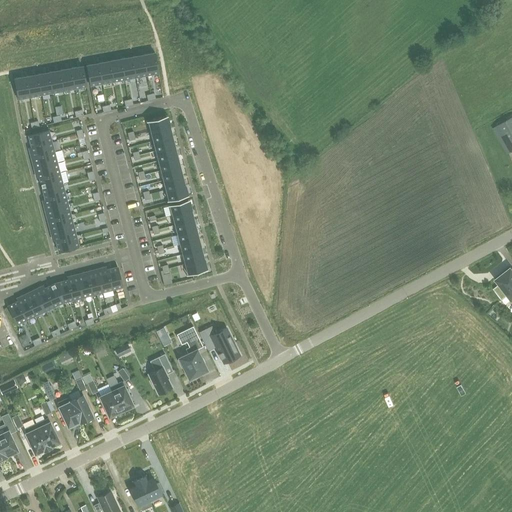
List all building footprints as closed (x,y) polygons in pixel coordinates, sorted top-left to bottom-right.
[(155,52),(143,55),(147,74),(158,72),(155,52)] [(143,55),(132,57),(135,77),(147,74),(143,55)] [(132,57),(120,59),(124,79),(135,77),(132,57)] [(120,59),(109,61),(113,81),(124,79),(120,59)] [(109,61),(98,63),(102,83),(113,81),(109,61)] [(98,63),(86,65),(90,85),(102,83),(98,63)] [(82,66),(71,68),(74,88),(86,86),(82,66)] [(71,68),(59,70),(63,90),(74,88),(71,68)] [(59,70),(48,72),(52,92),(63,90),(59,70)] [(48,72),(37,74),(41,94),(52,92),(48,72)] [(37,74),(26,76),(29,96),(41,94),(37,74)] [(26,76),(14,79),(18,98),(29,96),(26,76)] [(166,116),(148,120),(150,131),(168,126),(166,116)] [(511,116),(496,126),(492,128),(502,145),(506,143),(511,152),(511,151),(511,116)] [(168,126),(150,131),(153,141),(171,136),(168,126)] [(48,130),(28,135),(31,146),(51,141),(48,130)] [(171,136),(153,141),(155,150),(174,146),(171,136)] [(51,141),(31,146),(34,157),(54,151),(51,141)] [(174,146),(155,150),(158,160),(176,156),(174,146)] [(54,151),(34,157),(37,167),(56,162),(54,151)] [(176,156),(158,160),(160,170),(179,165),(176,156)] [(56,162),(37,167),(39,178),(59,172),(56,162)] [(179,165),(160,170),(163,180),(181,175),(179,165)] [(59,172),(39,178),(42,188),(62,183),(59,172)] [(181,175),(163,180),(166,190),(184,185),(181,175)] [(62,183),(42,188),(45,198),(65,193),(62,183)] [(184,185),(166,190),(168,200),(186,196),(184,185)] [(65,193),(45,198),(47,209),(67,204),(65,193)] [(187,199),(169,204),(172,214),(190,210),(187,199)] [(67,204),(47,209),(50,219),(70,214),(67,204)] [(190,210),(172,214),(175,224),(193,220),(190,210)] [(70,214),(50,219),(53,230),(73,225),(70,214)] [(193,220),(175,224),(177,234),(195,230),(193,220)] [(73,225),(53,230),(56,240),(75,235),(73,225)] [(195,230),(177,234),(180,244),(198,239),(195,230)] [(75,235),(56,240),(58,251),(78,246),(75,235)] [(198,239),(180,244),(182,254),(200,249),(198,239)] [(200,249),(182,254),(185,264),(203,259),(200,249)] [(203,259),(185,264),(187,274),(206,270),(203,259)] [(117,266),(107,269),(112,289),(122,286),(117,266)] [(500,284),(494,289),(502,299),(508,294),(511,299),(511,298),(511,270),(510,268),(496,279),(500,284)] [(107,269),(97,272),(102,292),(112,289),(107,269)] [(97,272),(87,274),(92,294),(102,292),(97,272)] [(87,274),(77,277),(82,297),(92,294),(87,274)] [(77,277),(67,279),(72,299),(82,297),(77,277)] [(67,279),(57,282),(63,302),(72,299),(67,279)] [(56,282),(45,288),(54,306),(63,302),(57,282),(56,282)] [(45,288),(35,292),(44,310),(54,306),(45,288)] [(35,292),(26,296),(35,315),(44,310),(35,292)] [(26,296),(17,301),(26,319),(35,315),(26,296)] [(437,302),(436,303),(446,324),(457,319),(459,323),(465,320),(460,310),(454,312),(449,300),(438,305),(437,302)] [(17,301),(7,305),(16,324),(26,319),(17,301)] [(436,303),(425,308),(435,329),(446,324),(436,303)] [(197,312),(191,315),(194,321),(200,318),(197,312)] [(211,325),(198,331),(207,350),(216,346),(219,352),(217,352),(220,358),(221,357),(223,362),(238,354),(229,334),(225,327),(215,332),(211,325)] [(182,331),(182,332),(186,341),(187,341),(189,347),(188,347),(186,349),(188,353),(179,357),(179,359),(177,359),(181,368),(183,367),(189,378),(190,378),(191,379),(198,376),(197,374),(207,369),(197,349),(192,339),(198,336),(193,326),(182,331)] [(452,337),(441,342),(444,348),(455,343),(452,337)] [(93,347),(95,352),(103,348),(101,343),(93,347)] [(114,349),(117,356),(130,350),(127,344),(114,349)] [(356,348),(342,355),(348,367),(343,370),(348,381),(354,378),(352,374),(363,368),(358,358),(361,357),(356,348)] [(460,349),(444,357),(448,366),(465,358),(460,349)] [(172,387),(165,374),(173,371),(164,353),(150,361),(154,370),(148,373),(152,381),(151,382),(154,388),(155,388),(158,394),(163,391),(163,393),(170,389),(169,388),(172,387)] [(465,358),(448,366),(452,375),(469,367),(465,358)] [(318,370),(317,370),(326,390),(337,385),(339,389),(345,386),(340,375),(335,378),(329,365),(318,370)] [(469,367),(452,375),(456,384),(473,376),(469,367)] [(117,371),(124,381),(129,377),(122,368),(117,371)] [(317,368),(305,373),(306,376),(312,388),(306,391),(311,402),(317,399),(315,394),(326,390),(317,370),(318,370),(317,368)] [(78,369),(72,372),(75,380),(80,391),(86,388),(81,378),(82,377),(78,369)] [(473,376),(456,384),(460,392),(477,385),(473,376)] [(399,378),(382,386),(386,395),(403,387),(399,378)] [(86,383),(91,393),(97,391),(91,380),(86,383)] [(47,381),(42,383),(50,400),(55,397),(49,384),(48,381),(47,381)] [(110,386),(121,410),(126,408),(127,409),(133,406),(128,396),(130,395),(127,389),(125,389),(121,381),(110,386)] [(292,382),(280,387),(287,402),(281,405),(286,416),(292,413),(290,408),(302,403),(292,382)] [(477,385),(460,392),(464,401),(481,393),(477,385)] [(121,410),(110,386),(109,386),(111,391),(100,396),(110,417),(116,414),(115,413),(121,410)] [(403,387),(386,395),(390,404),(407,396),(403,387)] [(481,393),(464,401),(468,410),(485,402),(481,393)] [(71,401),(80,420),(80,421),(83,420),(84,422),(90,419),(90,417),(92,416),(82,395),(71,400),(69,396),(70,400),(71,401)] [(70,400),(69,396),(57,402),(68,426),(70,425),(73,424),(80,421),(80,420),(71,401),(70,400)] [(407,396),(390,404),(394,412),(411,405),(407,396)] [(266,397),(252,403),(256,412),(258,411),(262,421),(274,416),(276,420),(282,418),(277,407),(271,409),(266,397)] [(40,403),(45,414),(51,412),(46,401),(40,403)] [(485,402),(468,410),(472,418),(489,411),(485,402)] [(411,405),(394,412),(398,421),(415,413),(411,405)] [(489,411),(472,418),(476,427),(493,419),(489,411)] [(5,424),(0,426),(0,444),(6,456),(5,455),(17,450),(9,434),(9,433),(14,430),(7,413),(1,416),(5,424)] [(242,413),(230,418),(239,437),(250,432),(252,437),(258,434),(253,423),(247,425),(242,413)] [(415,413),(398,421),(402,430),(419,422),(415,413)] [(22,425),(17,414),(12,417),(17,428),(22,425)] [(36,423),(47,448),(51,446),(50,445),(52,444),(53,444),(57,442),(58,441),(47,417),(36,423)] [(230,418),(219,423),(225,436),(219,438),(224,449),(230,446),(228,442),(239,437),(230,418)] [(493,419),(476,427),(481,436),(497,428),(493,419)] [(419,422),(402,430),(407,438),(423,431),(419,422)] [(47,448),(36,423),(24,428),(35,452),(37,451),(37,452),(41,450),(43,449),(44,450),(47,448)] [(497,428),(481,436),(485,445),(501,437),(497,428)] [(423,431),(407,438),(411,447),(427,439),(423,431)] [(206,432),(194,437),(201,452),(195,454),(200,465),(206,463),(204,458),(215,453),(206,432)] [(501,437),(485,445),(489,453),(505,446),(501,437)] [(427,439),(411,447),(415,456),(431,448),(427,439)] [(176,443),(162,449),(166,458),(168,457),(173,467),(184,462),(186,466),(192,464),(187,453),(182,455),(176,443)] [(505,446),(489,453),(493,462),(509,454),(505,446)] [(431,448),(415,456),(419,465),(435,457),(431,448)] [(331,461),(320,466),(329,485),(340,480),(335,467),(340,465),(335,454),(329,457),(331,461)] [(511,460),(509,454),(493,462),(497,471),(511,463),(511,460)] [(435,457),(419,465),(423,473),(439,466),(435,457)] [(511,463),(497,471),(501,479),(511,474),(511,463)] [(308,466),(301,469),(306,480),(312,478),(318,490),(329,485),(320,466),(310,471),(308,466)] [(439,466),(423,473),(427,482),(443,474),(439,466)] [(293,476),(283,481),(293,502),(304,497),(303,494),(297,482),(303,479),(298,468),(291,471),(293,476)] [(443,474),(427,482),(431,491),(447,483),(443,474)] [(511,474),(501,479),(505,489),(511,485),(511,474)] [(145,475),(139,478),(149,500),(161,494),(160,493),(163,492),(158,482),(155,483),(152,476),(146,479),(145,475)] [(135,484),(129,487),(138,505),(139,505),(142,510),(152,505),(149,500),(139,478),(133,480),(135,484)] [(270,481),(264,484),(269,495),(275,492),(281,507),(293,502),(283,481),(272,486),(270,481)] [(447,483),(431,491),(435,499),(451,492),(447,483)] [(257,493),(247,498),(253,511),(266,511),(267,511),(261,499),(267,497),(261,486),(255,489),(257,493)] [(98,496),(97,496),(104,511),(102,511),(118,511),(120,511),(110,490),(105,493),(104,490),(97,493),(98,496)] [(451,492),(435,499),(439,508),(455,500),(451,492)] [(369,497),(353,505),(356,511),(361,511),(374,507),(369,497)] [(234,499),(228,502),(232,511),(233,511),(238,510),(239,511),(253,511),(247,498),(236,503),(234,499)] [(455,500),(439,508),(440,511),(454,511),(460,510),(455,500)] [(182,511),(178,502),(169,507),(171,511),(182,511)]
